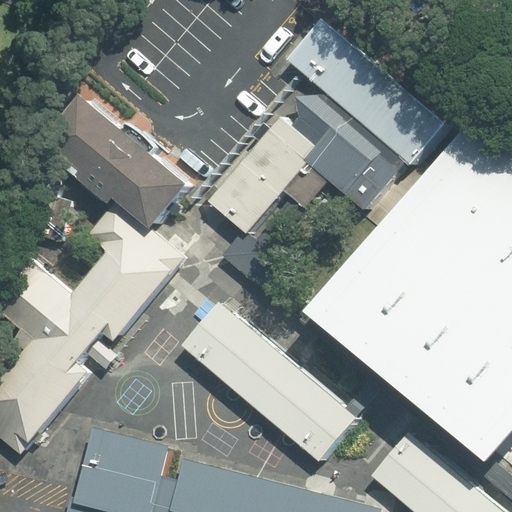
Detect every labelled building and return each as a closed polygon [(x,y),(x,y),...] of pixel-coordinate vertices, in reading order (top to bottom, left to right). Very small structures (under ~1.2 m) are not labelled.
[(217,194),(277,246),(334,180),(371,213),(415,161),(419,164),(452,126),(327,20),(295,58),(354,108),(323,144),(286,113),(217,194)] [(0,405),(0,419),(34,451),(211,261),(172,224),(211,182),(109,88),(64,136),(141,207),(109,240),(131,260),(105,287),(55,240),(0,298),(0,299),(53,349),(0,405)] [(511,113),(496,101),(326,308),(511,459),(511,458),(511,113)] [(225,296),(186,341),(329,464),(369,418),(225,296)] [(511,511),(511,508),(414,430),(380,471),(428,511),(511,511)] [(392,511),(393,511),(94,432),(72,511),(392,511)]
